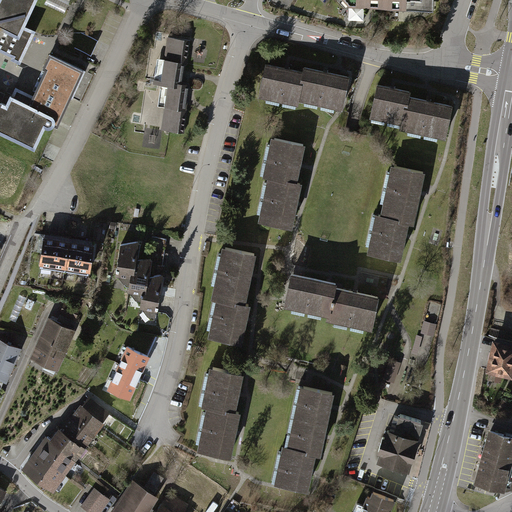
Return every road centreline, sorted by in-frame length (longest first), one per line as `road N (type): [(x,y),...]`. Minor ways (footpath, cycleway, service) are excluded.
road 1 (secondary): [(432,511),(464,374),(511,77)]
road 2 (residential): [(250,20),(215,139),(156,434)]
road 3 (residential): [(144,0),(0,277)]
road 4 (residential): [(450,66),(375,56),(250,20)]
